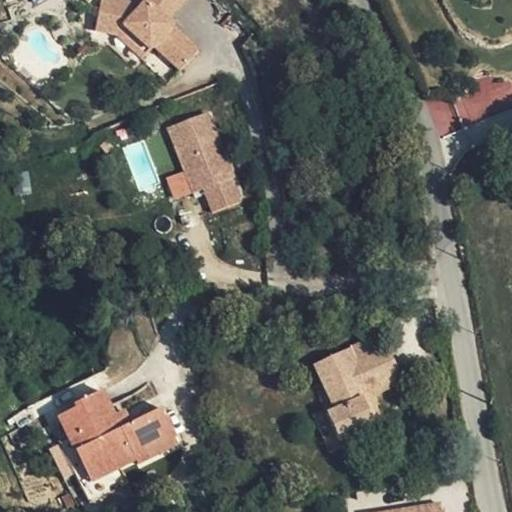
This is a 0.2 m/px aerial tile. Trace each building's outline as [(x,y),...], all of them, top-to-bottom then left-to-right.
[(119,30),(142,47),(171,68),(186,48),(153,22),(165,5),(157,0),(115,0),(108,4),(77,9),(83,42),(112,39),(119,30)] [(133,58),(142,47),(119,30),(112,39),(133,58)] [(207,147),(192,110),(148,126),(172,198),(182,194),(190,219),(219,211),(211,183),(220,181),(207,147)] [(357,425),(367,422),(347,379),(390,360),(379,336),(363,344),(358,334),(298,361),(316,404),(311,407),(324,432),(353,418),(357,425)] [(347,379),(367,422),(377,417),(363,381),(393,368),(390,360),(347,379)] [(121,446),(130,463),(132,466),(174,444),(154,402),(111,425),(93,389),(65,404),(68,409),(46,422),(68,468),(63,471),(83,505),(116,489),(108,473),(100,456),(121,446)] [(108,473),(130,463),(121,446),(100,456),(108,473)] [(440,511),(435,485),(354,500),(356,511),(440,511)]
